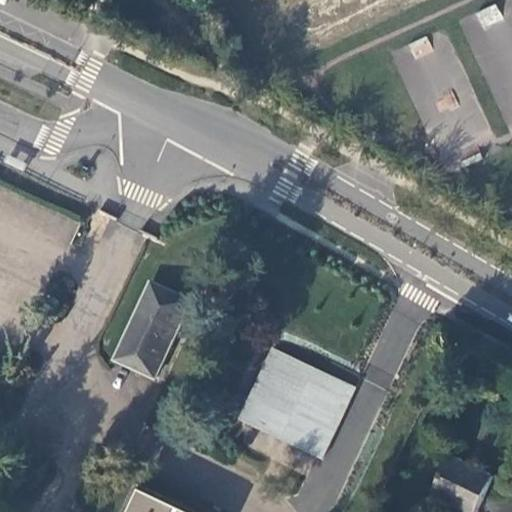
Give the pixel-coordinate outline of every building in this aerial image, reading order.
[(482,25),(501,19),(496,5),(478,10),(482,25)] [(203,297),(164,277),(127,347),(151,360),(148,365),(163,372),(180,341),(177,340),(186,323),(188,324),(203,297)] [(305,440),(339,374),(284,346),(252,413),(305,440)] [(367,387),(339,374),(305,440),(333,454),(367,387)] [(485,511),(502,477),(458,456),(440,496),(473,511),(485,511)] [(203,511),(147,485),(134,511),(203,511)]
